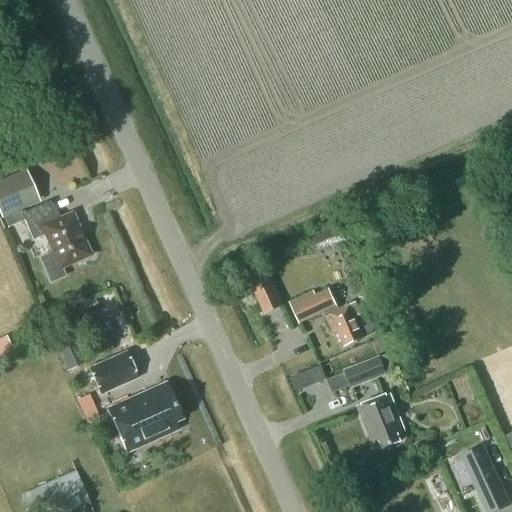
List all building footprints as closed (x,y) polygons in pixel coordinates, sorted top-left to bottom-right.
[(26,171),(0,182),(0,218),(39,202),(26,171)] [(60,217),(49,202),(21,214),(33,240),(44,236),(51,253),(39,258),(50,284),(66,277),(63,270),(93,257),(73,211),(60,217)] [(330,232),(336,246),(345,242),(339,228),(330,232)] [(267,317),(286,308),(269,272),(250,281),(267,317)] [(344,348),(363,339),(372,334),(376,329),(370,316),(364,316),(358,303),(340,311),(330,290),(317,297),(316,293),(288,306),(297,325),(322,313),(332,335),(337,332),(344,348)] [(9,336),(0,339),(0,362),(17,355),(9,336)] [(54,343),(67,374),(84,367),(71,336),(54,343)] [(389,354),(381,357),(387,374),(395,371),(389,354)] [(128,356),(92,373),(103,398),(140,381),(128,356)] [(381,357),(344,371),(351,390),(388,376),(387,374),(381,357)] [(321,366),(292,378),(297,392),(327,381),(321,366)] [(107,414),(127,458),(178,434),(175,427),(182,424),(165,387),(107,414)] [(404,432),(388,395),(356,408),(372,445),(378,442),(381,450),(399,442),(396,436),(404,432)] [(493,475),(480,446),(458,456),(471,485),(493,475)] [(71,490),(76,499),(87,494),(76,472),(21,498),(28,511),(71,490)] [(498,476),(475,487),(486,511),(498,511),(511,506),(498,476)]
